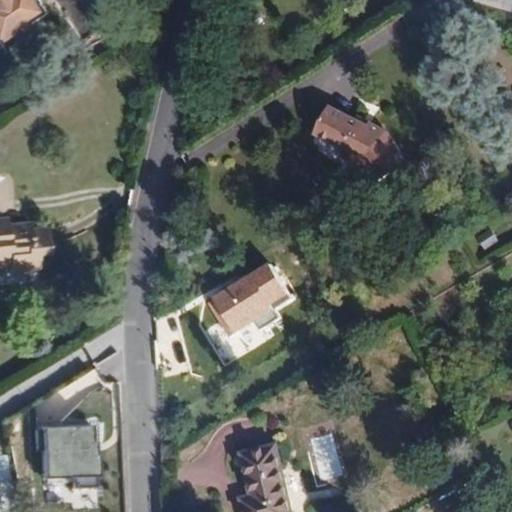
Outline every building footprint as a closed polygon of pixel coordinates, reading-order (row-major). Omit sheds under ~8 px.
[(34,5),(29,0),(0,0),(0,51),(23,33),(21,31),(46,11),(38,1),(34,5)] [(406,164),(388,133),(389,131),(371,120),(368,125),(331,103),(316,127),(345,146),(340,152),(361,166),(371,184),(406,164)] [(56,244),(54,220),(40,221),(40,214),(17,216),(6,218),(5,211),(0,211),(0,254),(16,253),(17,260),(18,266),(48,263),(47,245),(56,244)] [(0,262),(17,260),(16,253),(0,254),(0,262)] [(289,297),(270,265),(213,299),(236,339),(277,315),(272,307),(289,297)] [(42,506),(97,504),(94,422),(88,423),(86,387),(38,389),(42,506)] [(0,508),(13,506),(1,436),(0,436),(0,508)] [(268,511),(258,457),(224,464),(231,511),(268,511)]
